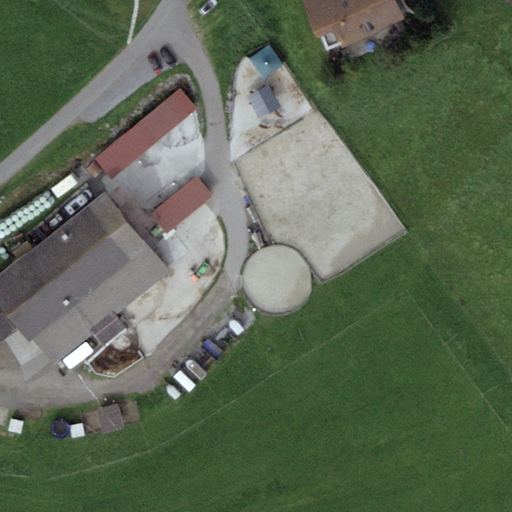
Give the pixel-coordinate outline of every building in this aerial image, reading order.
[(395,0),(302,0),(319,37),(334,30),(342,48),(404,20),(395,0)] [(271,39),(253,52),(267,71),(285,58),(271,39)] [(263,109),(285,97),(273,75),(252,86),(263,109)] [(180,89),(96,158),(112,178),(197,109),(180,89)] [(197,175),(150,212),(166,233),(213,196),(197,175)] [(104,190),(0,275),(0,298),(54,365),(170,270),(104,190)] [(0,340),(17,330),(0,305),(0,340)]
